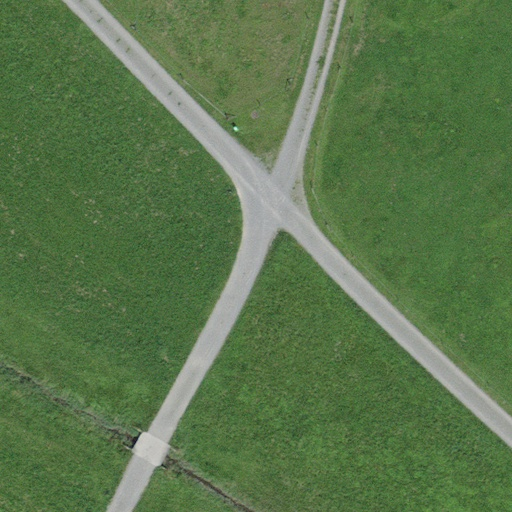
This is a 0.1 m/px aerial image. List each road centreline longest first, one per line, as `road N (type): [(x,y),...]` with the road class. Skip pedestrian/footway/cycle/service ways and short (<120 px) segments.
road 1 (track): [(511,438),(333,273),(78,0)]
road 2 (track): [(335,0),(298,136),(247,264),(120,511)]
